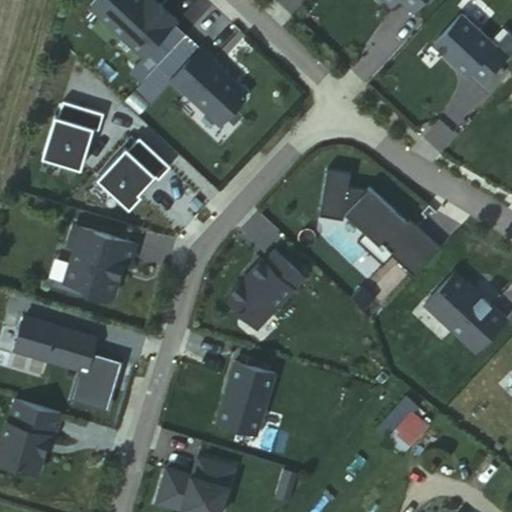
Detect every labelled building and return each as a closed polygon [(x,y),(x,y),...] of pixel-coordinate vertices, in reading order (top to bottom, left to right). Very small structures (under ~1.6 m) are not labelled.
[(114,0),(107,8),(155,52),(159,48),(171,59),(192,36),(180,25),(188,17),(170,1),(162,10),(151,0),(114,0)] [(384,0),(397,11),(404,4),(418,17),(434,0),(384,0)] [(466,19),(438,50),(472,82),(477,77),(488,87),(511,61),(466,19)] [(217,64),(204,52),(174,85),(225,132),(250,105),(250,100),(214,67),(217,64)] [(102,136),(107,119),(67,107),(62,122),(58,121),(46,163),(85,175),(97,134),(102,136)] [(129,153),(101,184),(133,214),(144,202),(141,199),(158,181),(162,185),(174,172),(143,143),(132,155),(129,153)] [(412,226),(375,192),(371,196),(353,192),(355,178),(332,174),(325,212),(348,216),(371,238),(387,253),(390,250),(398,257),(395,260),(419,282),(446,253),(422,231),(416,238),(408,230),(412,226)] [(422,231),(414,224),(412,226),(408,230),(416,238),(422,231)] [(139,249),(78,230),(72,252),(78,254),(68,288),(92,295),(90,300),(109,305),(115,302),(121,282),(118,281),(122,268),(131,270),(139,249)] [(387,253),(371,238),(363,246),(387,269),(395,260),(398,257),(390,250),(387,253)] [(232,305),(260,333),(310,284),(281,255),(270,267),(267,264),(255,277),(257,279),(248,288),(246,286),(232,299),(232,305)] [(454,284),(428,316),(481,360),(510,326),(470,293),(468,295),(454,284)] [(27,321),(17,355),(90,378),(100,344),(27,321)] [(276,380),(237,368),(219,429),(258,440),(276,380)] [(402,399),(376,429),(405,454),(431,423),(402,399)] [(65,420),(20,406),(12,429),(10,428),(0,460),(0,467),(42,480),(48,458),(44,457),(47,447),(51,448),(53,442),(58,443),(65,420)] [(197,483),(171,475),(161,509),(170,511),(224,511),(236,474),(203,464),(197,483)]
